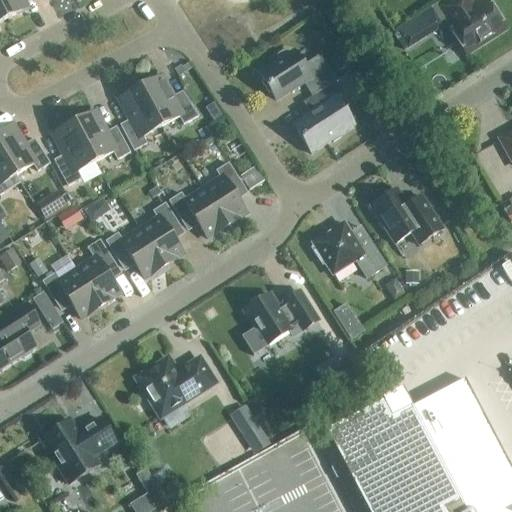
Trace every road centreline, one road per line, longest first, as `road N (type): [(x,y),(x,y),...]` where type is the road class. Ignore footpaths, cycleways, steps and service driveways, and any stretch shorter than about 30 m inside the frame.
road 1 (residential): [(0,408),(16,406),(268,247),(296,208)]
road 2 (residential): [(296,208),(511,71)]
road 3 (residential): [(296,208),(179,27)]
road 4 (residential): [(179,27),(31,106),(0,100)]
road 5 (residential): [(0,68),(119,0)]
